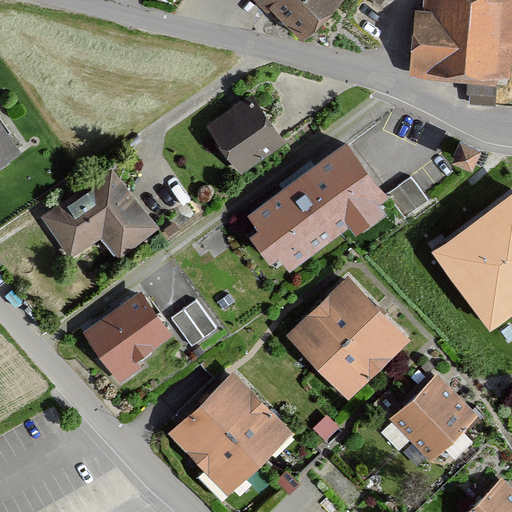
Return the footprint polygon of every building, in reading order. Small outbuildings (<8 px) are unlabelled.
[(274,0),(321,44),(362,0),(274,0)] [(414,72),(510,80),(511,50),(511,0),(428,0),(428,15),(419,14),(414,72)] [(0,169),(32,149),(0,100),(0,169)] [(241,169),(280,142),(251,101),(212,128),(241,169)] [(451,159),(472,169),(483,148),(461,137),(451,159)] [(346,146),(254,216),(267,233),(257,241),(271,260),(279,254),(291,270),(347,227),(354,236),(384,213),(377,204),(385,198),(346,146)] [(72,253),(103,230),(121,253),(155,228),(111,169),(46,218),(72,253)] [(410,213),(431,197),(411,172),(390,189),(410,213)] [(511,199),(436,255),(488,326),(511,308),(511,199)] [(348,391),(402,339),(348,284),(295,336),(348,391)] [(98,324),(85,334),(119,380),(133,370),(129,365),(171,334),(141,293),(98,324)] [(197,296),(172,315),(194,344),(219,325),(197,296)] [(286,435),(233,378),(175,433),(228,489),(286,435)] [(430,455),(473,416),(438,379),(396,418),(430,455)] [(325,436),(340,425),(330,412),(316,423),(325,436)] [(511,511),(511,492),(503,483),(472,511),(511,511)]
